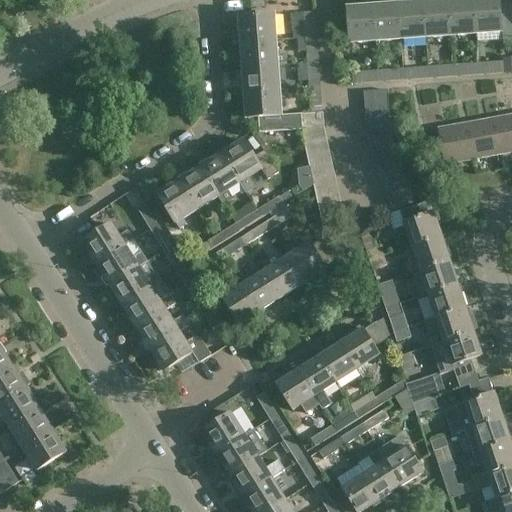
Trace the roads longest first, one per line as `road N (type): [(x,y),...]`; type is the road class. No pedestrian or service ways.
road 1 (residential): [(29,248),(205,132),(218,110),(208,0)]
road 2 (unclassified): [(146,438),(29,248)]
road 3 (unclassified): [(0,75),(148,0)]
road 4 (residential): [(511,329),(485,253),(491,220),(511,205)]
road 5 (residential): [(146,438),(250,369)]
